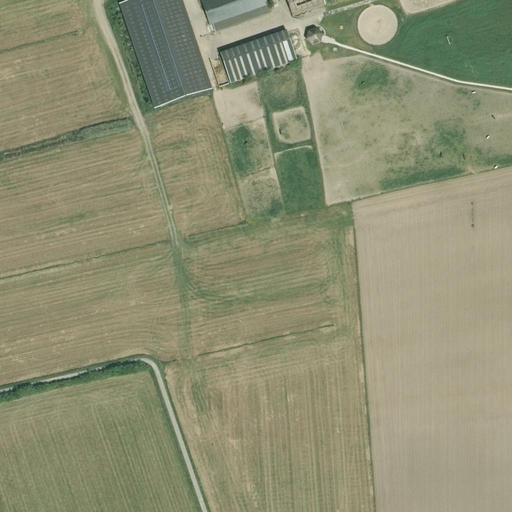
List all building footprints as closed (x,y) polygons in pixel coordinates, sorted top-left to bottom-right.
[(181,0),(133,0),(120,5),(155,109),(212,90),(181,0)] [(277,2),(275,0),(206,0),(201,2),(210,26),(277,2)] [(325,6),(322,0),(286,0),(292,17),(325,6)] [(320,43),(322,35),(316,30),(308,32),(306,40),(312,45),(320,43)] [(297,61),(288,34),(221,58),(231,84),(297,61)]
